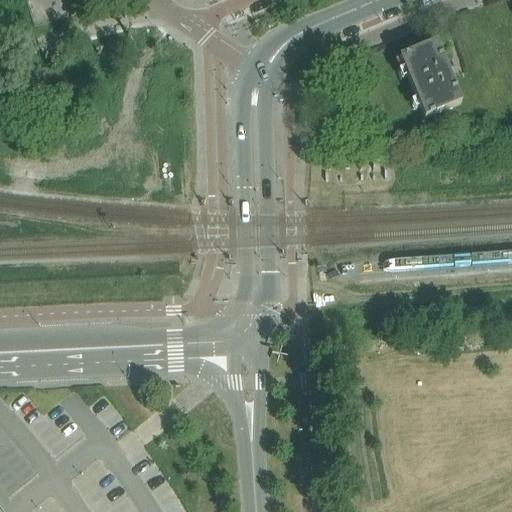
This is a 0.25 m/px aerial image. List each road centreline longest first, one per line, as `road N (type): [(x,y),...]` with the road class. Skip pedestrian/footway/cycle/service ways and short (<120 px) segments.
road 1 (secondary): [(253,67),(242,93),(246,299),(237,341)]
road 2 (secondary): [(262,340),(270,299),(271,78)]
road 3 (secondary): [(0,353),(130,346)]
road 4 (trunk): [(130,346),(220,384),(235,403)]
